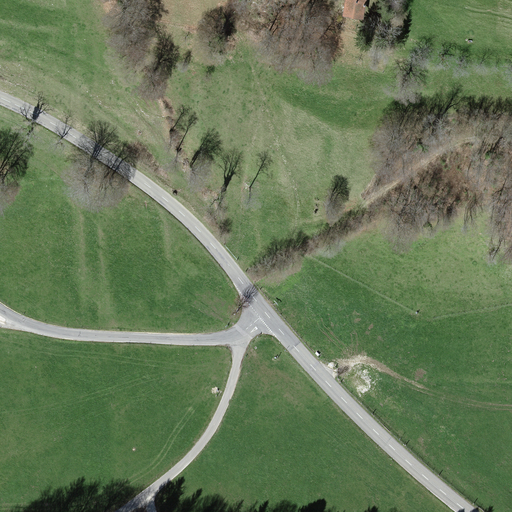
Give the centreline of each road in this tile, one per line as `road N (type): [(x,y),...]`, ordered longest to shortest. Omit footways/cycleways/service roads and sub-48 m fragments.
road 1 (tertiary): [(0,97),(69,133),(168,202),(266,313)]
road 2 (track): [(232,270),(297,228),(356,208),(451,141),(511,139)]
road 3 (tertiary): [(266,313),(362,418),(468,511)]
road 4 (tertiary): [(0,309),(82,334),(236,334)]
road 5 (unclassified): [(236,334),(236,365),(215,422),(190,456),(119,511)]
road 6 (track): [(321,376),(371,361),(428,391),(511,406)]
